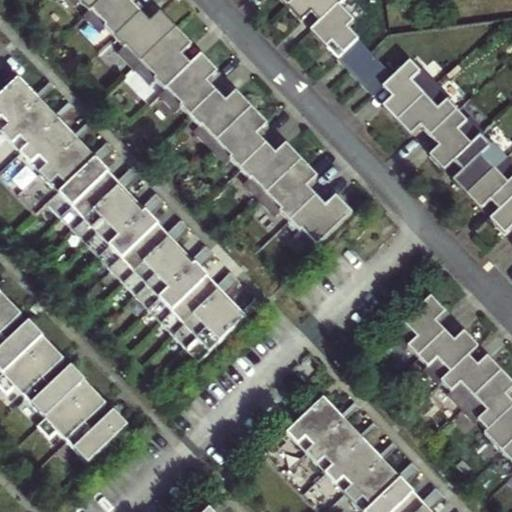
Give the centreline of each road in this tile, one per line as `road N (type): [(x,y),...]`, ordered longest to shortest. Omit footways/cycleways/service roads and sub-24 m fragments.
road 1 (residential): [(425,220),(124,511)]
road 2 (residential): [(215,0),(425,220)]
road 3 (residential): [(425,220),(511,310)]
